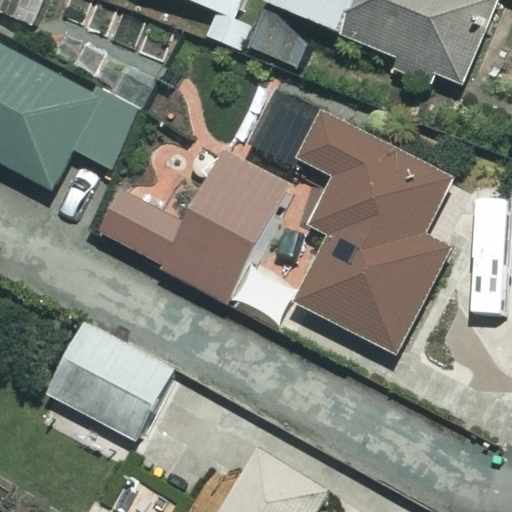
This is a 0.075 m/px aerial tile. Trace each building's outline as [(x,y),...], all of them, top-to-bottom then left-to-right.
[(245,0),(194,0),(238,18),(245,0)] [(346,33),(359,0),(269,0),(269,2),(346,33)] [(504,0),(359,0),(346,33),(474,85),(508,1),(504,0)] [(114,167),(140,115),(0,44),(0,159),(56,187),(75,148),(114,167)] [(452,177),(279,94),(254,145),(336,184),(315,229),(332,237),(298,307),(403,356),(453,252),(423,238),(452,177)] [(123,176),(94,229),(224,300),(287,186),(228,153),(210,185),(194,176),(178,206),(123,176)] [(175,368),(85,324),(50,396),(139,440),(175,368)] [(261,455),(224,511),(324,511),(332,500),(261,455)]
